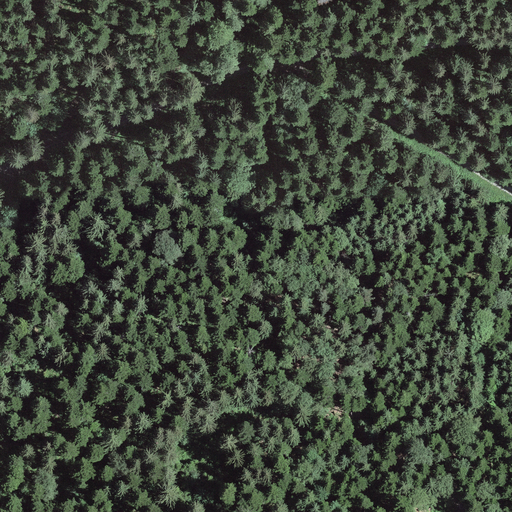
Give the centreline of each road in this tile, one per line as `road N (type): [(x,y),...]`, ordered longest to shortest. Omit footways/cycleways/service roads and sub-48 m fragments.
road 1 (track): [(511,194),(285,64),(296,53),(511,37)]
road 2 (track): [(0,167),(240,71),(285,64)]
